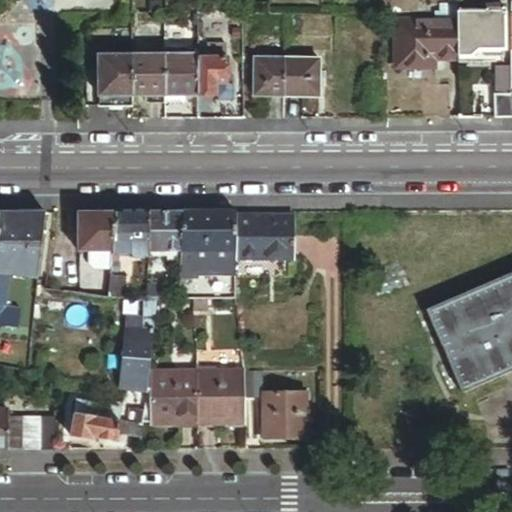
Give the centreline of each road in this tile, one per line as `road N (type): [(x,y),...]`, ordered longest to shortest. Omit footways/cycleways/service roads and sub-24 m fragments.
road 1 (secondary): [(0,168),(511,165)]
road 2 (residential): [(0,497),(325,494)]
road 3 (residential): [(325,494),(511,495)]
